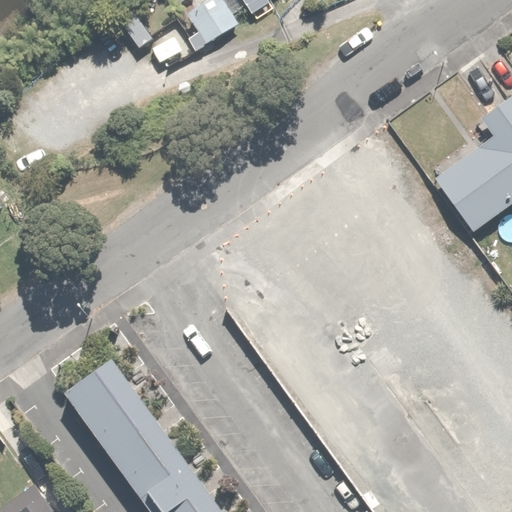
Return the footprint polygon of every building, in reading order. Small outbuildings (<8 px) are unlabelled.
[(226,0),(211,0),(187,14),(203,43),(239,22),(226,0)] [(126,10),(110,22),(131,50),(147,38),(126,10)] [(194,44),(183,26),(155,44),(166,61),(194,44)] [(511,97),(482,120),(492,134),(434,177),(473,228),(511,198),(511,97)] [(221,511),(114,359),(64,394),(146,511),(221,511)] [(58,511),(33,478),(0,503),(0,511),(58,511)]
